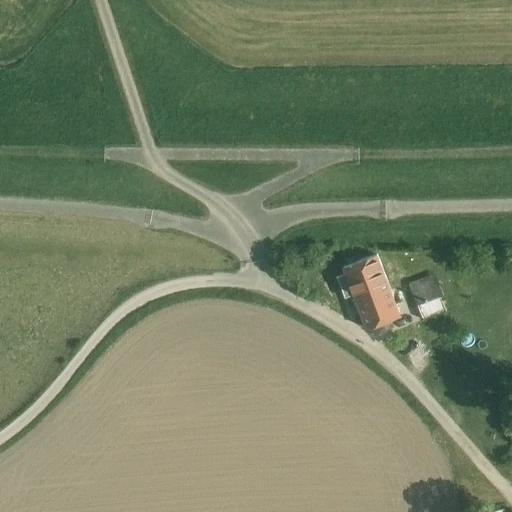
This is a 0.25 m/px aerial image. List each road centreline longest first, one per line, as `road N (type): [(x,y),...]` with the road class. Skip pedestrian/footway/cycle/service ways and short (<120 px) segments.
road 1 (residential): [(0,435),(33,414),(121,311),(182,284),(261,283),(388,360),(511,499)]
road 2 (track): [(0,203),(243,226),(306,210),(511,202)]
